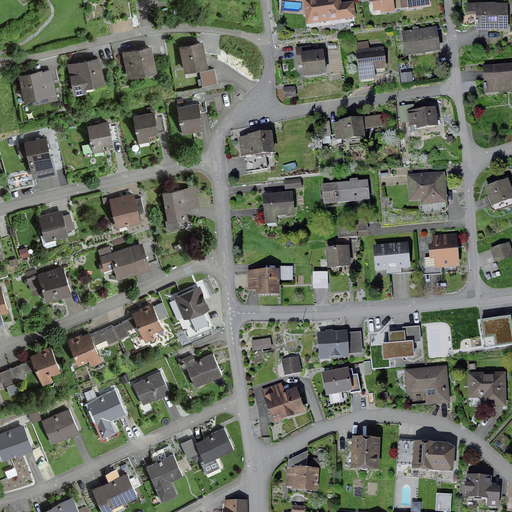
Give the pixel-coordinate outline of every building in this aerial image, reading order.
[(110,18),(130,15),(127,0),(107,4),(110,18)] [(353,18),(351,4),(336,6),(336,0),(326,2),(325,0),(318,0),(315,1),(315,3),(306,4),(308,19),(318,18),(318,22),(320,23),(328,21),(329,20),(328,16),(338,15),(338,20),(353,18)] [(380,14),(393,12),(391,0),(368,0),(369,5),(379,4),(380,14)] [(427,0),(406,0),(408,10),(420,8),(420,7),(429,6),(427,0)] [(475,22),(475,26),(477,26),(477,30),(506,29),(506,7),(490,7),(490,6),(466,6),(467,14),(467,16),(476,15),(476,22),(475,22)] [(410,55),(437,51),(434,30),(402,35),(404,46),(409,45),(410,55)] [(205,64),(204,62),(200,43),(181,48),(185,69),(205,64)] [(153,69),(149,48),(123,53),(128,75),(153,69)] [(309,48),(295,50),(297,65),(302,65),(303,76),(324,73),(321,54),(310,55),(309,48)] [(372,70),(383,68),(381,51),(356,54),(360,80),(373,79),(372,70)] [(101,81),(97,59),(71,65),(76,86),(101,81)] [(498,67),(482,69),(484,85),(483,86),(483,90),(498,88),(498,92),(511,90),(511,66),(505,67),(505,68),(498,68),(498,67)] [(203,84),(218,81),(215,68),(200,72),(203,84)] [(25,97),(44,93),(40,72),(20,76),(25,97)] [(284,98),(291,97),(291,89),(283,89),(284,98)] [(200,123),(197,104),(178,108),(181,126),(180,126),(182,134),(201,131),(200,123)] [(416,130),(436,127),(433,109),(407,113),(410,133),(416,132),(416,130)] [(137,135),(164,130),(161,116),(154,118),(153,113),(133,117),(137,135)] [(379,117),(339,124),(340,124),(333,125),(335,141),(342,140),(342,141),(362,138),(361,130),(381,127),(379,117)] [(92,145),(118,139),(115,125),(108,127),(107,122),(87,126),(92,145)] [(321,138),(329,137),(327,124),(319,125),(321,138)] [(272,153),(269,134),(249,137),(249,138),(238,140),(241,158),(245,157),(247,172),(266,170),(264,155),(272,153)] [(33,176),(55,171),(52,156),(49,157),(44,138),(18,145),(20,156),(26,154),(28,155),(33,176)] [(420,214),(444,212),(441,175),(408,178),(410,199),(419,199),(420,214)] [(299,180),(284,182),(285,190),(299,188),(299,180)] [(323,205),(368,200),(366,182),(321,186),(323,205)] [(505,182),(485,189),(494,212),(511,205),(511,204),(510,200),(511,199),(505,182)] [(177,218),(184,217),(181,200),(185,199),(184,193),(180,194),(179,190),(163,193),(168,220),(165,221),(166,229),(178,227),(177,218)] [(144,212),(140,197),(133,199),(131,194),(118,197),(119,200),(111,202),(116,222),(124,220),(125,224),(138,220),(136,214),(144,212)] [(290,195),(262,198),(264,218),(274,217),(274,215),(292,213),(290,195)] [(73,228),(69,213),(62,215),(61,213),(53,215),(53,213),(38,217),(43,236),(51,234),(53,238),(67,234),(66,230),(73,228)] [(347,238),(353,238),(352,227),(336,228),(337,239),(347,238)] [(435,268),(456,266),(454,237),(433,239),(434,248),(429,249),(430,258),(435,258),(435,268)] [(348,245),(347,238),(337,239),(334,240),(334,241),(329,242),(329,246),(348,245)] [(147,266),(146,264),(140,244),(100,257),(103,264),(100,265),(101,270),(115,266),(118,275),(147,266)] [(510,257),(507,245),(491,250),(495,262),(510,257)] [(376,269),(407,266),(405,246),(374,249),(376,269)] [(328,269),(348,267),(346,248),(326,250),(328,269)] [(45,299),(70,291),(62,268),(38,276),(45,299)] [(276,293),(276,273),(247,274),(248,290),(257,290),(257,294),(276,293)] [(187,316),(205,308),(196,288),(176,296),(182,308),(183,307),(187,316)] [(133,317),(112,326),(117,339),(127,335),(125,330),(137,324),(144,341),(156,336),(153,329),(160,325),(152,306),(132,314),(133,317)] [(511,335),(510,319),(482,323),(484,340),(495,338),(496,348),(511,345),(511,335)] [(118,341),(117,339),(112,326),(90,336),(89,334),(69,342),(77,362),(97,354),(93,344),(106,338),(109,345),(118,341)] [(403,331),(404,342),(412,342),(420,341),(419,326),(403,327),(403,331)] [(382,360),(413,358),(412,342),(404,342),(403,331),(387,332),(388,344),(381,344),(382,360)] [(361,351),(359,335),(347,336),(344,336),(344,334),(318,336),(320,359),(346,356),(346,353),(361,351)] [(252,351),(270,349),(268,339),(251,342),(252,351)] [(50,349),(30,357),(39,376),(58,368),(50,349)] [(194,386),(221,374),(212,354),(194,362),(191,355),(179,360),(182,367),(185,366),(194,386)] [(284,376),(300,373),(297,358),(281,361),(284,376)] [(24,377),(19,364),(9,368),(14,381),(24,377)] [(5,385),(14,381),(9,368),(0,371),(0,380),(3,380),(5,385)] [(433,404),(447,403),(444,369),(405,372),(407,393),(432,391),(433,404)] [(134,386),(142,404),(169,392),(159,371),(147,377),(148,380),(134,386)] [(349,395),(350,394),(360,393),(356,375),(347,377),(346,371),(322,375),(326,396),(349,391),(349,395)] [(122,383),(128,380),(125,374),(119,377),(122,383)] [(487,406),(502,405),(502,375),(469,376),(470,397),(487,396),(487,406)] [(301,411),(294,392),(280,397),(276,387),(261,393),(271,422),(301,411)] [(112,429),(107,418),(123,411),(114,390),(87,403),(102,434),(112,429)] [(51,442),(77,429),(68,409),(41,421),(51,442)] [(0,451),(2,458),(30,447),(22,426),(0,434),(0,451)] [(210,434),(211,436),(195,444),(203,461),(200,462),(205,473),(219,466),(215,456),(233,448),(223,427),(210,434)] [(187,457),(196,453),(190,439),(181,443),(187,457)] [(377,441),(367,441),(353,440),(353,441),(345,440),(344,467),(352,467),(351,468),(375,469),(377,441)] [(451,471),(452,449),(446,446),(435,445),(435,444),(413,443),(398,443),(396,465),(412,466),(411,468),(451,471)] [(162,449),(150,455),(150,457),(153,463),(146,466),(161,500),(173,495),(166,481),(181,474),(172,454),(165,457),(162,449)] [(313,491),(315,472),(307,471),(309,451),(289,460),(288,469),(286,487),(293,488),(293,489),(313,491)] [(115,469),(104,475),(104,477),(107,483),(92,490),(102,511),(110,511),(112,511),(110,506),(136,494),(126,474),(119,477),(115,469)] [(497,507),(498,496),(498,489),(491,488),(492,485),(488,485),(489,478),(468,476),(467,484),(464,484),(464,492),(467,492),(466,497),(487,498),(486,506),(497,507)] [(78,511),(72,498),(51,507),(52,510),(48,511),(78,511)] [(244,511),(245,503),(225,503),(224,511),(244,511)]
